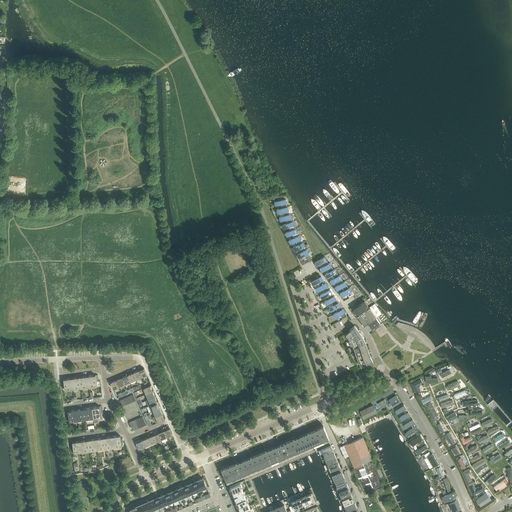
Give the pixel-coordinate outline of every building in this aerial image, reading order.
[(275,205),(276,205),(275,204),(281,203),(282,208),(287,207),(285,199),(274,201),(275,205)] [(283,211),(284,215),(289,214),(287,206),(287,207),(282,208),(277,209),(278,213),(278,212),(283,211)] [(279,217),(280,221),(281,221),(280,220),(286,219),(287,223),(292,221),(290,214),(289,214),(284,215),(279,217)] [(282,225),(283,229),(284,228),(283,228),(289,226),(290,230),(295,228),(292,221),(287,223),(282,225)] [(285,232),(287,236),(287,235),(292,233),(293,238),(298,236),(295,228),(290,230),(285,232)] [(289,240),(290,243),(291,243),(290,243),(295,241),(297,245),(302,242),(299,235),(298,236),(293,238),(289,240)] [(302,242),(297,245),(293,247),(294,251),(295,251),(294,250),(299,248),(301,252),(306,249),(302,242)] [(301,252),(297,254),(299,258),(299,257),(304,254),(306,258),(310,256),(306,249),(301,252)] [(320,268),(330,263),(328,263),(324,256),(315,262),(317,265),(322,262),(324,266),(320,268)] [(329,272),(325,274),(335,269),(333,269),(330,263),(320,268),(322,271),(327,268),(329,272)] [(327,278),(327,277),(332,274),(334,278),(330,280),(340,275),(338,276),(335,269),(325,274),(327,278)] [(340,275),(330,280),(332,284),(332,283),(337,281),(339,284),(345,281),(343,282),(340,275)] [(313,285),(313,284),(318,282),(320,285),(316,288),(325,283),(325,282),(325,283),(321,276),(311,281),(313,285)] [(337,290),(337,289),(342,287),(344,290),(340,292),(350,287),(348,288),(345,281),(339,284),(335,286),(337,290)] [(318,291),(322,288),(324,292),(320,294),(330,289),(329,289),(325,283),(316,288),(318,291)] [(350,287),(340,292),(342,296),(342,295),(347,293),(349,296),(349,297),(354,294),(350,287)] [(322,298),(322,297),(327,295),(329,298),(324,301),(325,301),(334,296),(334,295),(333,296),(330,289),(320,294),(322,298)] [(326,304),(327,304),(326,304),(331,301),(333,305),(329,307),(338,302),(334,296),(325,301),(326,303),(326,304)] [(359,305),(353,309),(354,310),(353,310),(356,315),(369,306),(369,307),(365,301),(359,305)] [(331,311),(331,310),(336,308),(337,311),(333,314),(343,309),(343,308),(342,309),(338,302),(329,307),(329,308),(330,310),(331,311)] [(362,322),(364,325),(368,322),(372,329),(380,324),(376,317),(370,308),(370,309),(369,307),(370,307),(369,306),(356,315),(356,316),(357,315),(358,317),(359,317),(362,322)] [(343,309),(333,314),(335,317),(340,314),(342,318),(347,316),(343,309)] [(352,332),(354,334),(358,331),(358,330),(357,329),(358,329),(356,327),(354,325),(354,326),(350,329),(352,332)] [(347,337),(349,340),(355,336),(354,334),(352,332),(350,329),(349,330),(350,330),(346,334),(345,334),(347,337)] [(354,334),(355,336),(356,338),(357,339),(362,336),(360,332),(360,333),(358,331),(354,334)] [(351,343),(353,346),(359,343),(358,341),(357,339),(356,338),(355,336),(349,340),(351,343)] [(358,341),(359,343),(359,345),(365,343),(364,342),(364,341),(362,336),(357,339),(358,341)] [(354,349),(355,352),(361,351),(361,350),(360,348),(359,345),(359,343),(353,346),(354,349)] [(356,357),(357,359),(363,357),(362,354),(361,351),(355,352),(356,355),(356,357)] [(365,361),(367,364),(372,361),(373,362),(370,357),(369,355),(364,357),(365,361)] [(359,364),(361,366),(366,363),(367,364),(365,361),(364,357),(363,357),(357,359),(358,362),(359,364)] [(138,371),(141,377),(147,374),(144,368),(138,371)] [(450,369),(439,373),(442,380),(453,377),(450,369)] [(133,373),(135,379),(141,377),(138,371),(133,373)] [(127,375),(130,382),(135,379),(133,373),(127,375)] [(95,375),(63,379),(65,390),(97,386),(95,375)] [(122,378),(124,384),(130,382),(127,375),(122,378)] [(116,380),(119,386),(124,384),(122,378),(116,380)] [(421,378),(411,383),(416,392),(420,390),(419,387),(420,385),(420,384),(423,383),(421,378)] [(111,382),(113,389),(119,386),(116,380),(111,382)] [(458,380),(448,384),(450,389),(460,385),(458,380)] [(466,389),(454,393),(456,399),(467,395),(466,389)] [(146,394),(148,399),(154,397),(152,391),(146,394)] [(396,395),(388,400),(392,406),(400,401),(396,395)] [(422,400),(424,404),(433,399),(431,395),(422,400)] [(146,400),(148,406),(157,402),(154,397),(148,399),(146,400)] [(425,404),(431,417),(438,414),(432,401),(425,404)] [(150,411),(153,410),(159,408),(157,402),(148,406),(150,411)] [(360,412),(363,419),(376,413),(373,405),(360,412)] [(405,409),(403,405),(395,410),(397,414),(405,409)] [(68,413),(66,413),(66,414),(66,415),(67,417),(69,417),(69,421),(77,420),(85,419),(93,418),(94,423),(98,422),(97,418),(101,417),(101,414),(103,413),(103,412),(102,406),(100,406),(92,407),(84,408),(76,409),(68,411),(68,413)] [(153,410),(155,416),(161,413),(159,408),(153,410)] [(410,416),(407,412),(399,417),(401,421),(410,416)] [(455,423),(459,421),(455,412),(446,416),(449,421),(453,419),(455,423)] [(153,417),(155,422),(158,421),(157,421),(163,419),(161,413),(155,416),(153,417)] [(412,419),(403,424),(406,428),(414,422),(412,419)] [(455,430),(465,425),(463,421),(453,426),(455,430)] [(487,427),(490,434),(500,429),(497,422),(487,427)] [(480,423),(469,426),(472,433),(482,430),(480,423)] [(266,450),(251,456),(236,462),(221,469),(226,481),(241,474),(255,468),(271,462),(285,455),(299,450),(313,444),(328,437),(323,426),(308,432),(294,438),(280,444),(266,450)] [(158,433),(161,439),(166,437),(163,431),(164,431),(163,428),(160,429),(161,432),(158,433)] [(163,431),(166,437),(172,434),(169,428),(164,431),(163,431)] [(502,430),(491,436),(494,442),(505,436),(502,430)] [(443,434),(445,438),(448,437),(451,445),(455,443),(451,431),(443,434)] [(487,432),(476,436),(479,443),(490,439),(487,432)] [(153,435),(155,441),(161,439),(158,433),(153,435)] [(70,443),(71,453),(73,453),(121,446),(121,443),(123,442),(123,441),(122,438),(121,438),(120,438),(120,435),(72,442),(72,443),(70,443)] [(147,437),(150,444),(155,441),(153,435),(147,437)] [(420,435),(409,441),(412,445),(418,442),(420,445),(424,442),(420,435)] [(142,440),(144,446),(150,444),(147,437),(142,440)] [(345,445),(340,447),(344,458),(349,456),(355,469),(365,493),(383,486),(373,461),(363,437),(357,439),(345,445)] [(501,449),(510,442),(509,439),(507,440),(504,437),(496,443),(501,449)] [(136,442),(138,448),(144,446),(142,440),(136,442)] [(493,443),(483,449),(484,452),(494,446),(493,443)] [(322,452),(323,454),(332,450),(331,448),(332,448),(331,445),(330,444),(330,445),(321,448),(320,448),(321,449),(321,450),(322,452)] [(325,459),(334,455),(335,455),(334,452),(333,453),(332,450),(323,454),(324,456),(323,456),(325,459)] [(488,457),(492,464),(502,458),(498,450),(494,453),(495,453),(488,457)] [(424,454),(422,456),(430,469),(438,464),(433,454),(431,455),(429,452),(424,455),(424,454)] [(335,455),(334,455),(325,459),(326,462),(327,462),(327,464),(336,460),(335,457),(336,457),(335,455)] [(462,468),(466,467),(462,455),(457,457),(462,468)] [(485,458),(473,463),(477,472),(489,466),(485,458)] [(336,460),(327,464),(328,466),(329,469),(338,465),(339,465),(338,462),(337,463),(336,460)] [(329,469),(330,472),(331,472),(331,474),(340,470),(339,467),(340,467),(339,465),(338,465),(329,469)] [(340,470),(331,474),(332,476),(333,479),(334,479),(343,475),(342,472),(342,473),(340,470)] [(343,475),(334,479),(333,479),(334,482),(335,482),(336,484),(345,480),(344,477),(343,475)] [(442,479),(448,491),(451,490),(446,477),(442,479)] [(203,478),(197,480),(198,480),(202,490),(207,488),(203,478)] [(198,480),(193,482),(196,491),(197,492),(202,490),(198,480)] [(345,480),(336,484),(336,486),(337,489),(338,489),(347,485),(346,482),(346,483),(345,480)] [(193,482),(188,484),(192,493),(196,491),(193,482)] [(251,511),(244,494),(243,491),(239,483),(239,482),(230,486),(233,496),(232,496),(233,498),(234,498),(240,511),(251,511)] [(188,484),(183,486),(187,496),(192,494),(192,493),(188,484)] [(473,494),(484,489),(482,484),(476,487),(474,484),(470,486),(473,494)] [(347,485),(338,489),(337,489),(338,492),(339,492),(340,494),(349,490),(348,487),(347,485)] [(183,486),(178,488),(183,498),(187,496),(183,486)] [(178,488),(174,490),(178,500),(183,498),(178,488)] [(174,490),(169,492),(173,501),(173,502),(178,500),(174,490)] [(349,490),(340,494),(341,496),(340,496),(341,499),(342,499),(351,495),(350,492),(350,493),(349,490)] [(444,502),(456,497),(454,491),(441,496),(444,502)] [(169,492),(164,494),(168,503),(173,501),(169,492)] [(486,492),(475,499),(480,507),(491,499),(486,492)] [(306,495),(310,504),(315,502),(311,493),(306,495)] [(164,494),(159,496),(163,505),(164,506),(168,504),(168,503),(164,494)] [(301,497),(305,506),(310,504),(306,495),(301,497)] [(351,495),(342,499),(341,499),(343,502),(344,504),(353,500),(352,497),(351,495)] [(159,496),(155,498),(158,507),(163,505),(159,496)] [(296,499),(300,508),(305,506),(301,497),(296,499)] [(155,498),(150,500),(154,509),(158,507),(155,498)] [(295,511),(300,508),(296,499),(291,502),(295,511)] [(145,502),(149,511),(154,509),(150,500),(145,502)] [(345,509),(346,509),(355,505),(356,505),(355,502),(354,503),(353,500),(344,504),(345,506),(344,506),(345,509)] [(145,502),(140,504),(143,511),(149,511),(145,502)]
